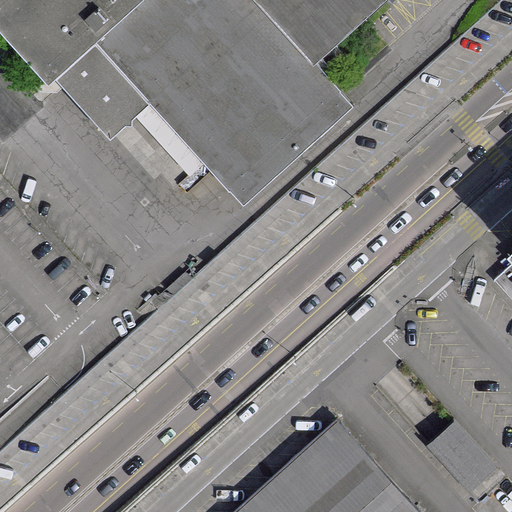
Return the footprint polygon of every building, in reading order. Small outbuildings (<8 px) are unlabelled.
[(317,60),(383,0),(0,0),(0,25),(50,81),(57,74),(97,39),(150,100),(244,204),(356,104),(317,60)] [(97,39),(57,74),(111,136),(127,122),(133,121),(133,115),(150,100),(97,39)] [(511,259),(493,277),(505,292),(511,285),(511,259)] [(423,511),(338,418),(233,511),(423,511)] [(502,469),(456,419),(443,432),(429,444),(475,495),(502,469)]
